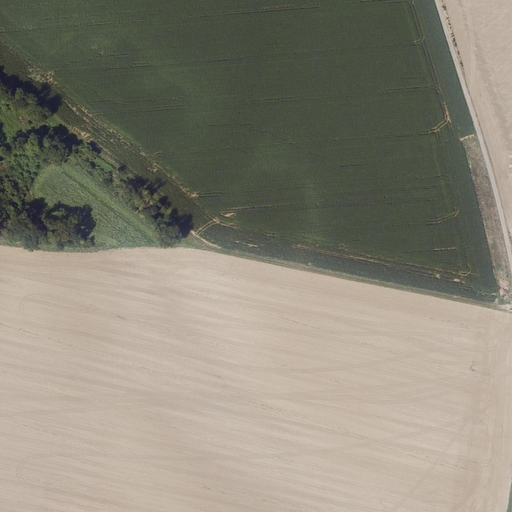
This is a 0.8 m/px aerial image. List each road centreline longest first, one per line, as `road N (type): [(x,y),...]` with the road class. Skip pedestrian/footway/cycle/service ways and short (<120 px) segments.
road 1 (track): [(511,309),(194,241),(0,77)]
road 2 (track): [(511,271),(491,171),(437,0)]
